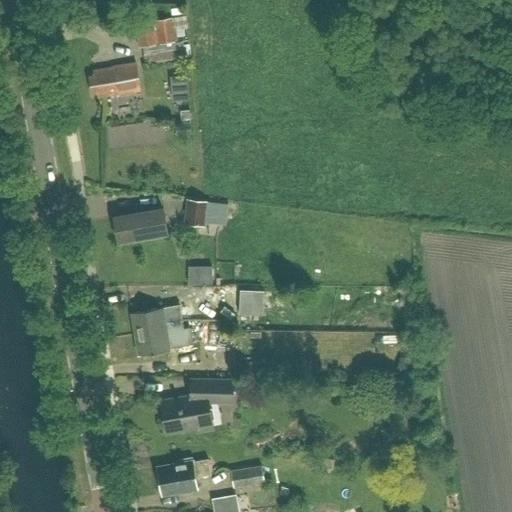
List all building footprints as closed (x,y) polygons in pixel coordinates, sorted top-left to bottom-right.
[(142,46),(142,48),(176,42),(172,18),(155,20),(155,18),(121,24),(122,34),(137,32),(139,47),(142,46)] [(95,75),(90,76),(93,92),(97,91),(98,97),(138,90),(133,64),(94,70),(95,75)] [(208,201),(186,198),(183,222),(205,225),(208,201)] [(162,208),(113,217),(118,242),(166,233),(162,208)] [(197,260),(195,274),(218,277),(219,263),(197,260)] [(240,290),(239,313),(262,314),(263,291),(240,290)] [(162,306),(131,312),(135,334),(153,330),(153,326),(164,323),(164,322),(176,319),(174,307),(162,309),(162,306)] [(170,350),(169,348),(194,343),(191,328),(184,329),(182,318),(176,319),(164,322),(164,323),(153,326),(153,330),(135,334),(139,355),(170,350)] [(164,400),(169,432),(196,427),(197,431),(213,428),(208,396),(217,396),(218,401),(233,401),(233,380),(192,379),(191,396),(191,397),(182,399),(182,397),(164,400)] [(163,494),(197,489),(195,476),(211,474),(208,458),(192,461),(192,460),(158,466),(163,494)] [(261,464),(231,470),(234,488),(264,482),(261,464)]
